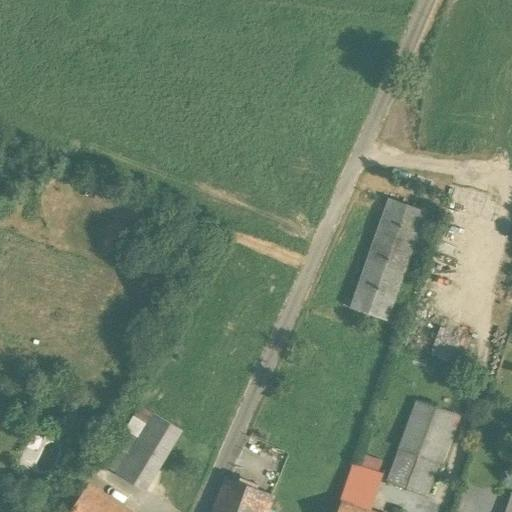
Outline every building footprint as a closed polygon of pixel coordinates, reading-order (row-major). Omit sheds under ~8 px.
[(390,199),(351,309),(387,321),(426,212),(390,199)] [(150,389),(140,406),(154,415),(154,414),(163,398),(150,389)] [(454,414),(417,402),(400,449),(438,462),(454,414)] [(178,428),(154,414),(154,415),(131,451),(155,466),(178,428)] [(438,462),(400,449),(389,481),(426,494),(438,462)] [(155,466),(131,451),(118,473),(142,488),(155,466)] [(354,464),(337,511),(365,511),(378,472),(354,464)] [(265,511),(272,494),(227,477),(213,511),(265,511)] [(127,511),(88,485),(71,511),(127,511)]
